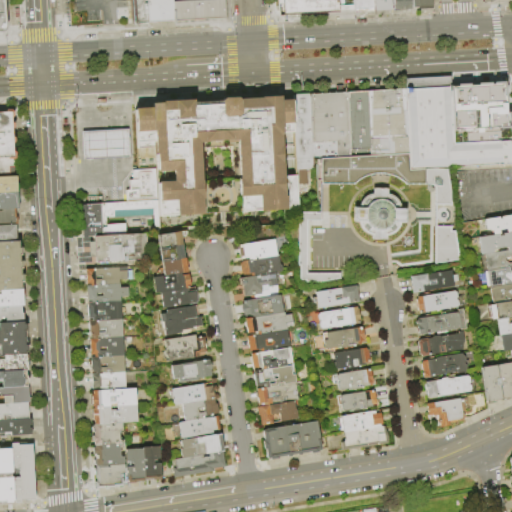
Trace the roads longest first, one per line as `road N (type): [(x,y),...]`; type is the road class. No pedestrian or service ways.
road 1 (tertiary): [(511,425),(423,463),(249,491)]
road 2 (primary): [(511,27),(251,43)]
road 3 (primary): [(253,71),(511,56)]
road 4 (residential): [(212,257),(249,491)]
road 5 (primary): [(251,43),(38,55)]
road 6 (tertiary): [(48,234),(59,433)]
road 7 (residential): [(385,304),(411,465)]
road 8 (tertiary): [(40,84),(48,234)]
road 9 (primary): [(40,84),(177,76)]
